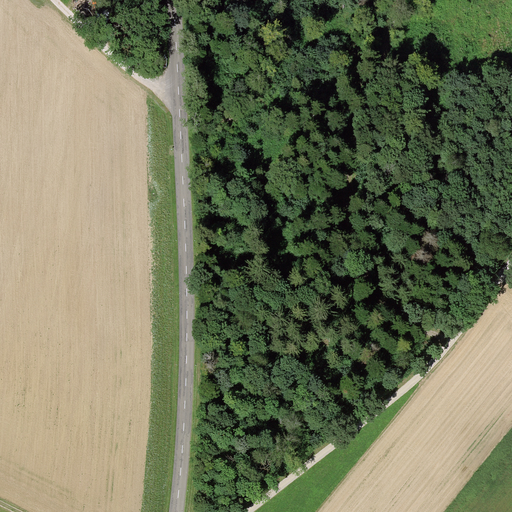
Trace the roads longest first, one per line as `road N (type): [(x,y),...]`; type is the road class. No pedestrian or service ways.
road 1 (tertiary): [(172,0),(184,225),(184,394),(173,511)]
road 2 (track): [(456,337),(393,315),(374,292),(351,231),(349,172),(400,0)]
road 3 (track): [(511,264),(428,366),(245,511)]
road 4 (track): [(177,105),(56,0)]
